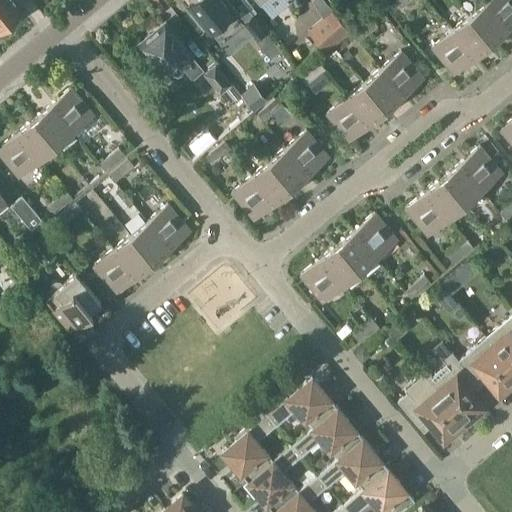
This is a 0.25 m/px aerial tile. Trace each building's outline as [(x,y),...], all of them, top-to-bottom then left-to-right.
[(0,0),(0,23),(17,10),(11,2),(12,0),(0,0)] [(235,12),(237,9),(229,0),(192,0),(189,3),(202,18),(199,21),(208,30),(210,29),(221,41),(242,23),(238,18),(239,17),(235,12)] [(487,0),(483,0),(467,14),(490,41),(508,25),(487,0)] [(511,0),(487,0),(508,25),(511,22),(511,0)] [(325,51),(333,44),(339,51),(344,47),(338,40),(350,30),(333,9),(307,30),(325,51)] [(467,14),(449,29),(471,56),(490,41),(467,14)] [(278,45),(253,15),(242,24),(267,54),(278,45)] [(352,35),(358,42),(377,25),(371,18),(352,35)] [(203,70),(196,62),(181,44),(183,42),(172,29),(169,31),(163,23),(140,42),(157,63),(155,65),(160,71),(162,69),(169,76),(181,66),(192,79),(203,70)] [(471,56),(449,29),(430,45),(452,72),(471,56)] [(399,49),(381,65),(403,92),(422,76),(399,49)] [(353,57),(348,50),(342,55),(347,62),(353,57)] [(306,85),(325,69),(319,61),(300,78),(306,85)] [(215,63),(203,73),(238,116),(251,106),(215,63)] [(403,92),(381,65),(362,80),(385,107),(403,92)] [(173,80),(168,85),(172,90),(178,85),(173,80)] [(362,80),(344,95),(366,123),(385,107),(362,80)] [(51,101),(74,128),(93,112),(70,85),(51,101)] [(256,108),(266,99),(257,88),(246,96),(256,108)] [(366,123),(344,95),(325,111),(347,138),(366,123)] [(257,113),(264,120),(283,104),(277,97),(257,113)] [(74,128),(51,101),(32,116),(55,143),(74,128)] [(511,115),(499,127),(511,143),(511,115)] [(55,143),(32,116),(14,131),(37,158),(55,143)] [(286,144),(309,171),(328,155),(305,128),(286,144)] [(37,158),(14,131),(0,143),(0,153),(18,174),(37,158)] [(223,139),(204,155),(210,162),(229,146),(223,139)] [(309,171),(286,144),(268,159),(290,186),(309,171)] [(479,144),(460,159),(482,186),(501,171),(479,144)] [(104,169),(123,153),(117,146),(98,162),(104,169)] [(132,164),(127,157),(107,172),(113,180),(132,164)] [(268,159),(249,174),(272,201),(290,186),(268,159)] [(460,159),(441,175),(464,202),(482,186),(460,159)] [(272,201),(249,174),(230,190),(253,217),(272,201)] [(441,175),(423,190),(445,217),(464,202),(441,175)] [(47,207),(53,214),(72,197),(66,190),(47,207)] [(445,217),(423,190),(404,206),(427,233),(445,217)] [(43,220),(42,220),(22,195),(11,205),(31,229),(43,220)] [(511,211),(511,199),(499,210),(505,217),(511,211)] [(75,201),(56,218),(62,225),(81,208),(75,201)] [(167,201),(148,217),(170,244),(189,228),(167,201)] [(374,210),(355,226),(378,253),(397,237),(374,210)] [(170,244),(148,217),(129,232),(152,259),(170,244)] [(355,226),(337,241),(359,268),(378,253),(355,226)] [(49,228),(38,237),(51,253),(62,243),(49,228)] [(152,259),(129,232),(111,248),(133,275),(152,259)] [(472,245),(466,238),(447,253),(453,261),(472,245)] [(359,268),(337,241),(318,256),(341,283),(359,268)] [(133,275),(111,248),(92,263),(114,290),(133,275)] [(341,283),(318,256),(299,272),(322,299),(341,283)] [(100,300),(75,270),(62,281),(59,279),(56,278),(52,280),(50,283),(50,286),(51,290),(43,297),(69,328),(91,310),(89,309),(100,300)] [(429,280),(423,273),(404,289),(410,296),(429,280)] [(450,291),(457,285),(449,274),(441,281),(450,291)] [(421,313),(427,308),(429,306),(431,305),(427,301),(422,295),(412,303),(421,313)] [(511,312),(511,313),(485,335),(511,368),(511,312)] [(352,332),(358,340),(377,324),(371,317),(352,332)] [(400,329),(402,328),(396,320),(390,324),(397,334),(401,332),(401,331),(400,330),(400,329)] [(511,381),(511,368),(485,335),(457,358),(474,378),(482,371),(498,390),(507,382),(509,385),(511,381)] [(354,354),(361,362),(364,360),(368,357),(367,355),(369,353),(369,352),(365,347),(363,345),(354,353),(354,354)] [(428,372),(424,375),(430,381),(430,382),(464,422),(474,414),(472,411),(481,404),(465,385),(474,378),(457,358),(457,359),(452,352),(447,357),(443,360),(446,363),(432,376),(428,372)] [(312,427),(337,406),(311,375),(296,387),(294,385),(265,410),(276,423),(295,407),(311,427),(312,427)] [(464,422),(430,382),(412,397),(407,390),(396,399),(417,425),(427,417),(442,436),(451,428),(453,431),(464,422)] [(263,410),(258,403),(252,408),(257,414),(263,410)] [(312,427),(311,427),(292,443),(301,454),(320,437),(336,457),(337,457),(362,436),(337,406),(312,427)] [(276,423),(265,410),(234,435),(236,437),(221,449),(247,481),(273,459),(272,459),(256,440),(276,423)] [(337,457),(336,457),(317,473),(326,484),(346,468),(362,487),(362,488),(387,467),(362,436),(337,457)] [(292,443),(272,459),(273,459),(247,481),(272,511),(298,489),(297,489),(282,470),(301,454),(292,443)] [(362,488),(362,487),(342,504),(349,511),(354,511),(371,498),(381,511),(395,511),(413,497),(387,467),(362,488)] [(317,473),(297,489),(298,489),(272,511),(273,511),(316,511),(307,500),(326,484),(317,473)] [(164,507),(167,511),(196,511),(181,493),(164,507)]
